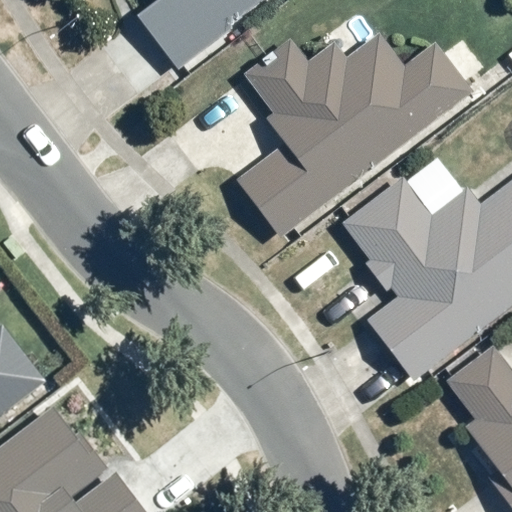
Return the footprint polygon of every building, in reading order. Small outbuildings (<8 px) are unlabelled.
[(165,0),(140,18),(182,71),(273,0),(165,0)] [(239,183),(282,240),(477,95),(440,43),(409,67),(385,36),(351,59),(340,44),(312,62),(295,40),(248,75),(297,138),(239,183)] [(371,321),(418,382),(511,310),(511,186),(486,206),(472,188),(436,215),(408,179),(347,224),(402,296),(371,321)] [(0,417),(48,381),(4,324),(0,327),(0,417)] [(511,365),(500,347),(450,381),(479,420),(460,431),(511,504),(511,365)] [(107,470),(57,404),(0,447),(0,511),(147,511),(117,472),(78,502),(73,496),(107,470)]
